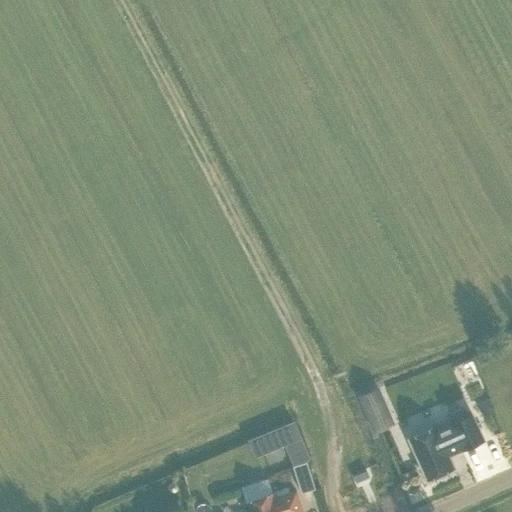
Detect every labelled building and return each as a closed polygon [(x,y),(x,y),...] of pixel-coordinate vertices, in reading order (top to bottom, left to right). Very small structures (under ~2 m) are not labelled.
[(375,389),(359,396),(375,433),(391,426),(375,389)] [(438,432),(436,427),(408,439),(425,483),(456,471),(449,455),(484,441),(474,417),(438,432)] [(294,422),(249,440),(256,456),(285,444),(286,446),(294,464),(308,458),(308,457),(294,422)] [(307,462),(292,466),(301,493),(315,489),(307,462)] [(248,511),(302,511),(296,491),(289,493),(288,488),(273,493),(268,479),(241,488),(248,511)]
